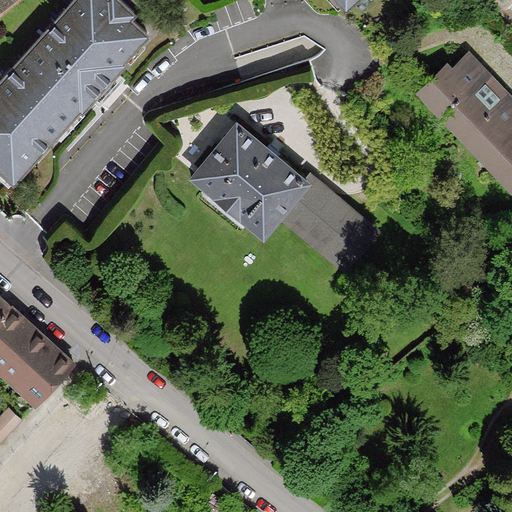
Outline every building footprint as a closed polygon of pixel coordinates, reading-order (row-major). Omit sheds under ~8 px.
[(19,0),(0,0),(0,6),(4,12),(19,0)] [(0,82),(0,160),(13,172),(38,145),(42,148),(83,104),(84,104),(86,105),(96,94),(119,69),(128,59),(127,57),(149,32),(132,16),(138,10),(126,0),(75,0),(10,72),(0,82)] [(427,89),(511,179),(511,136),(507,131),(511,126),(511,98),(471,57),(465,63),(454,72),(450,68),(427,89)] [(119,69),(96,94),(104,101),(126,77),(119,69)] [(198,173),(266,231),(282,212),(349,268),(353,263),(350,260),(377,229),(313,175),(308,180),(241,124),(239,123),(198,173)] [(38,145),(13,172),(17,175),(42,148),(38,145)] [(0,316),(11,304),(0,293),(0,316)] [(11,304),(0,316),(0,363),(40,400),(75,363),(42,332),(11,304)] [(0,458),(0,511),(92,417),(65,391),(0,458)] [(13,399),(0,412),(0,440),(1,442),(28,413),(13,399)]
